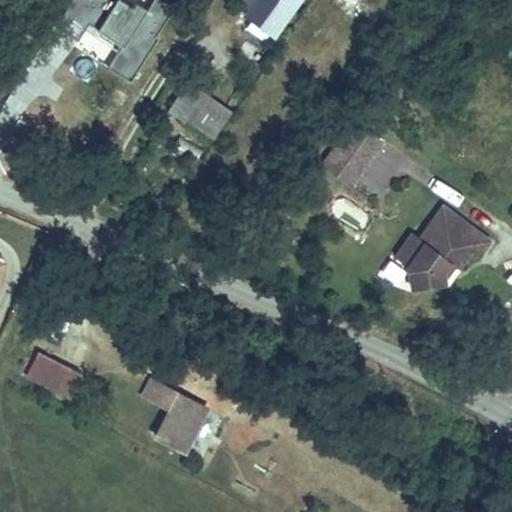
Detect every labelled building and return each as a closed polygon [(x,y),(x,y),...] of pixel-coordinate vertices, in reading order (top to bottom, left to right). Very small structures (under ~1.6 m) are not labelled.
[(111,70),(133,83),(176,12),(155,0),(150,0),(144,10),(127,0),(116,0),(95,34),(123,51),(111,70)] [(275,44),(302,0),(245,0),(234,18),(275,44)] [(338,0),(315,0),(331,11),(333,8),(338,0)] [(165,113),(210,145),(233,113),(187,81),(165,113)] [(354,118),(324,161),(352,180),(382,137),(354,118)] [(433,179),(428,188),(454,203),(459,194),(433,179)] [(415,226),(400,249),(413,257),(416,281),(448,277),(446,266),(454,254),(463,260),(474,242),(483,248),(494,233),(444,199),(423,231),(415,226)] [(78,361),(40,341),(25,369),(63,389),(78,361)] [(172,405),(158,430),(184,445),(207,405),(154,375),(145,391),(172,405)]
